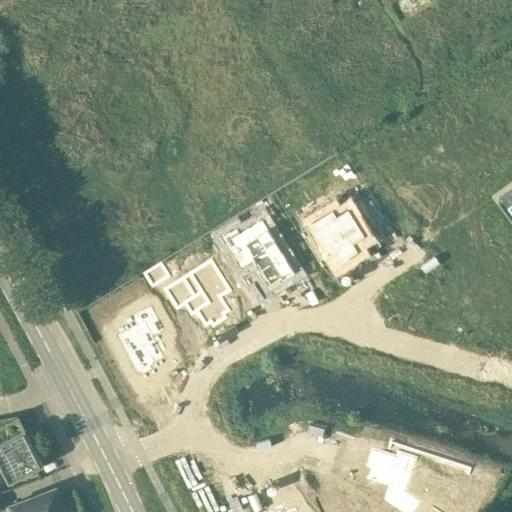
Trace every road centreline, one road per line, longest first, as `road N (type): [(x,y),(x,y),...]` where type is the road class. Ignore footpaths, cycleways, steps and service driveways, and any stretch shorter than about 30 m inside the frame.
road 1 (residential): [(197,429),(193,400),(202,374),(285,323),(339,329)]
road 2 (residential): [(339,329),(511,378)]
road 3 (residential): [(339,329),(374,279),(455,214)]
road 4 (residential): [(334,449),(306,443),(240,462),(197,429)]
road 5 (residential): [(68,387),(0,264)]
